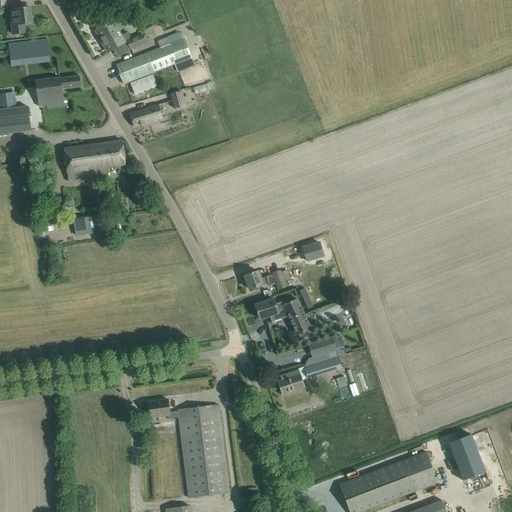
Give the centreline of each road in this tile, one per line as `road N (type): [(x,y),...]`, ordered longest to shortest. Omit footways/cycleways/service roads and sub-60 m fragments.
road 1 (residential): [(239,349),(183,228),(52,0)]
road 2 (residential): [(0,382),(239,349)]
road 3 (unclassified): [(299,511),(239,349)]
